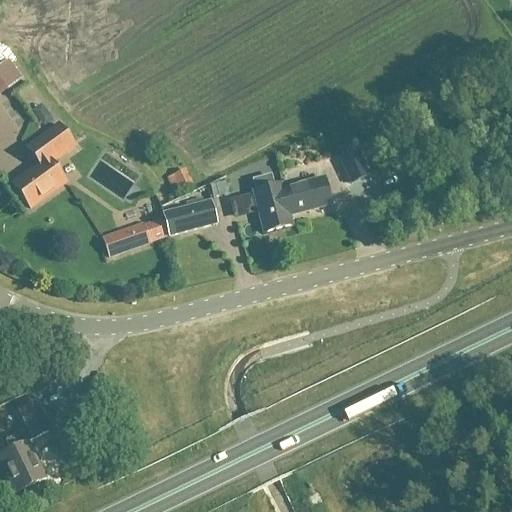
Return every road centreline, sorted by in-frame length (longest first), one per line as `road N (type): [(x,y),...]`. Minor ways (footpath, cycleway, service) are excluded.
road 1 (unclassified): [(0,303),(62,322),(124,327),(511,227)]
road 2 (trunk): [(132,511),(511,327)]
